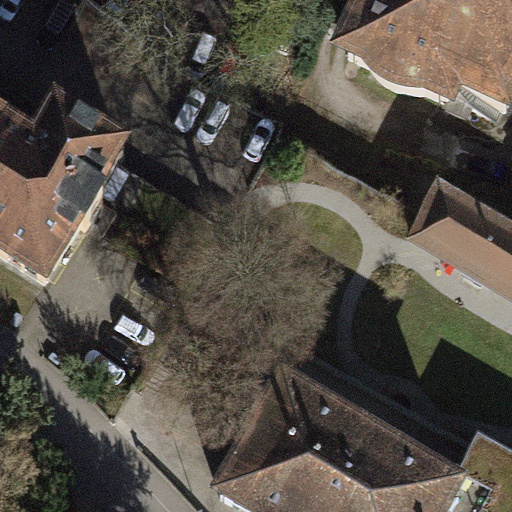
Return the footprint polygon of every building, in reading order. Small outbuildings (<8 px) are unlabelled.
[(511,0),(377,0),(349,61),(371,70),(381,84),(396,93),(411,97),(428,97),(449,107),(448,111),(470,122),(480,102),(507,116),(511,105),(511,0)] [(36,154),(5,134),(0,142),(0,258),(49,289),(130,164),(59,119),(36,154)] [(511,300),(511,237),(441,196),(426,222),(413,243),(511,300)] [(451,511),(462,495),(460,493),(285,393),(222,502),(239,511),(451,511)] [(511,511),(511,471),(482,455),(460,493),(462,495),(451,511),(511,511)]
